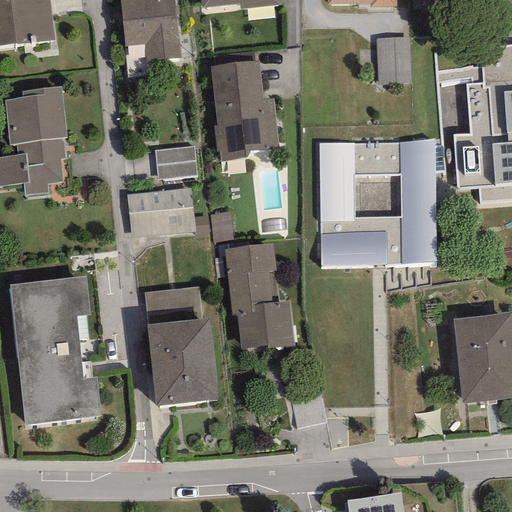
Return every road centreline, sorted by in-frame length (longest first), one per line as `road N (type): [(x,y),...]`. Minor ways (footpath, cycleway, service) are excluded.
road 1 (residential): [(143,484),(99,0)]
road 2 (residential): [(511,466),(299,479)]
road 3 (residential): [(299,479),(143,484)]
road 4 (residential): [(143,484),(0,482)]
